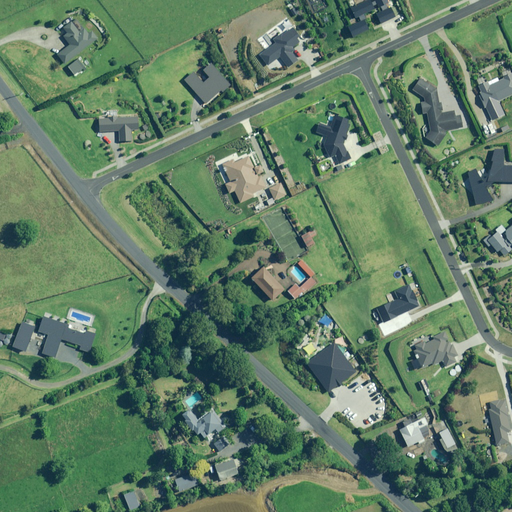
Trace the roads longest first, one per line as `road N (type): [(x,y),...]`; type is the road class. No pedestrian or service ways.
road 1 (tertiary): [(411,511),(84,194)]
road 2 (residential): [(511,352),(485,334),(355,62)]
road 3 (residential): [(84,194),(355,62)]
road 4 (residential): [(355,62),(487,0)]
road 5 (tertiary): [(84,194),(0,84)]
